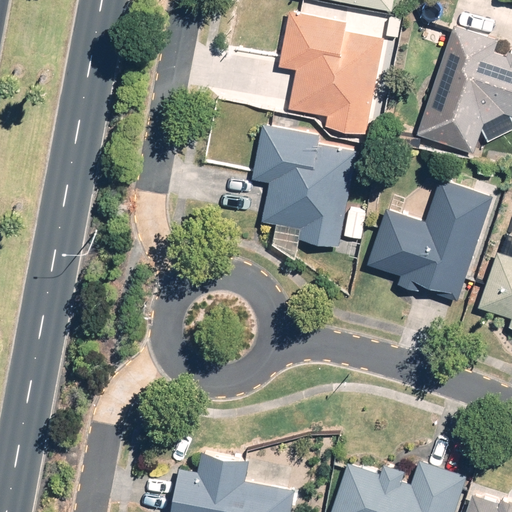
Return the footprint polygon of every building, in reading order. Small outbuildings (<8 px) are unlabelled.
[(367,128),(384,34),(345,26),(346,18),(291,7),(282,60),(298,63),(291,103),(329,110),(327,120),(367,128)] [(498,35),(455,21),(420,128),(475,146),(484,119),(504,108),(511,110),(511,53),(494,47),(498,35)] [(341,241),(359,146),(321,139),(322,129),(263,119),(253,173),(272,177),(265,217),(302,224),(300,234),(341,241)] [(458,295),(493,192),(442,175),(427,218),(388,205),(370,260),(401,270),(400,275),(458,295)] [(511,319),(511,253),(498,249),(480,302),(511,312),(509,319),(511,319)] [(181,464),(172,511),(288,511),(294,485),(245,476),(249,455),(203,447),(199,468),(181,464)] [(452,511),(466,474),(421,458),(413,480),(402,477),(405,468),(386,461),(383,470),(352,459),(333,511),(452,511)] [(511,511),(511,501),(475,490),(467,511),(511,511)]
